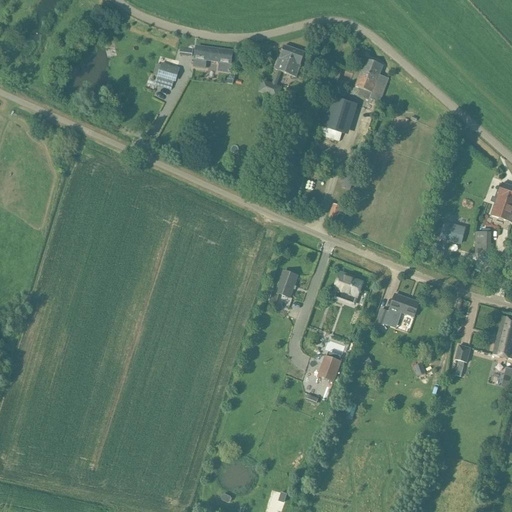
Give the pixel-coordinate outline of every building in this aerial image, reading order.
[(305,54),(284,46),(275,69),(296,77),(305,54)] [(219,62),(218,72),(229,73),(232,53),(197,48),(194,69),(206,70),(208,61),(219,62)] [(383,67),(365,60),(355,87),(368,92),(366,98),(379,103),(388,79),(379,76),(383,67)] [(177,71),(157,64),(153,76),(159,77),(173,82),(177,71)] [(329,77),(319,74),(314,89),(323,92),(329,77)] [(273,84),(264,80),(260,92),(269,96),(273,84)] [(338,142),(350,103),(343,101),(347,89),(331,84),(316,136),(338,142)] [(359,158),(351,156),(342,188),(350,190),(359,158)] [(511,218),(511,187),(502,184),(491,216),(511,223),(511,218)] [(333,205),(328,219),(336,222),(339,215),(346,217),(348,210),(333,205)] [(463,228),(459,227),(458,227),(445,224),(441,239),(460,245),(462,234),(463,234),(464,230),(463,228)] [(487,233),(475,233),(475,254),(487,254),(487,233)] [(298,277),(282,271),(275,294),(290,299),(298,277)] [(362,283),(340,275),(335,290),(357,298),(362,283)] [(391,304),(390,309),(414,318),(415,313),(419,304),(395,295),(391,304)] [(381,310),(377,323),(384,325),(388,313),(381,310)] [(511,319),(502,317),(492,355),(511,360),(511,319)] [(470,349),(459,346),(455,361),(466,364),(470,349)] [(340,363),(325,358),(323,364),(338,370),(340,363)] [(455,376),(461,378),(464,366),(458,364),(455,376)] [(423,366),(415,369),(418,377),(426,374),(423,366)] [(504,382),(502,387),(508,389),(511,375),(511,369),(506,368),(502,382),(504,382)] [(221,498),(222,501),(228,504),(230,503),(231,500),(231,497),(224,495),(222,496),(221,498)]
